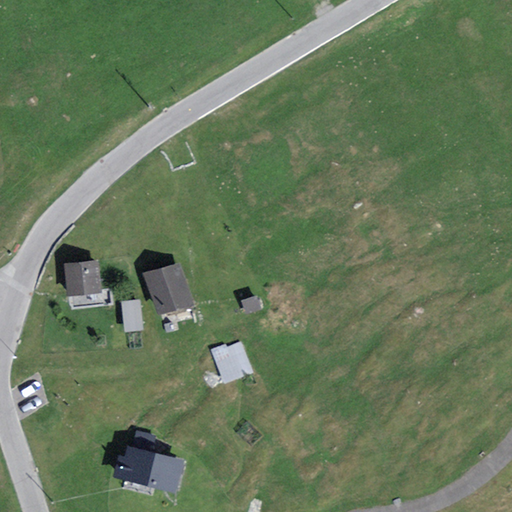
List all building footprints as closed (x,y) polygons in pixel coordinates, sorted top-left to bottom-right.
[(97,260),(63,264),(67,298),(102,293),(97,260)] [(193,305),(179,262),(143,274),(158,317),(193,305)] [(226,343),(210,349),(224,385),(253,373),(240,342),(227,347),(226,343)] [(136,432),(131,448),(152,453),(156,437),(136,432)] [(131,448),(126,446),(126,448),(123,458),(118,456),(112,478),(175,495),(184,462),(152,453),(131,448)]
